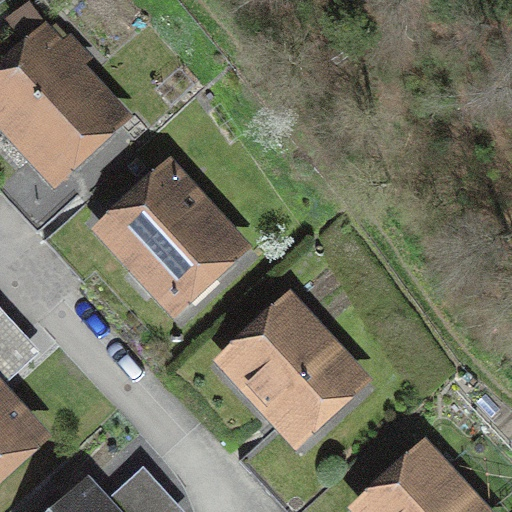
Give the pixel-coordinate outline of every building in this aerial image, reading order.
[(45,43),(0,84),(0,112),(54,171),(113,117),(72,72),(85,60),(67,40),(54,52),(45,43)] [(168,177),(109,232),(174,302),(233,248),(168,177)] [(238,461),(284,511),(302,511),(337,481),(294,433),(353,379),(289,309),(229,363),(283,421),(238,461)] [(0,355),(22,335),(0,311),(0,464),(32,435),(0,400),(0,355)] [(364,510),(337,481),(302,511),(474,511),(424,456),(364,510)] [(103,511),(86,492),(64,511),(103,511)]
